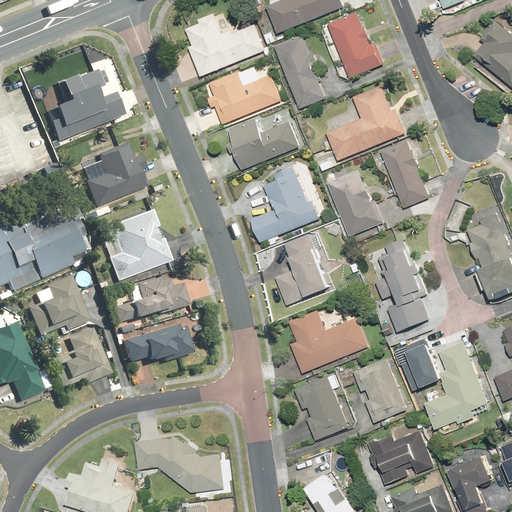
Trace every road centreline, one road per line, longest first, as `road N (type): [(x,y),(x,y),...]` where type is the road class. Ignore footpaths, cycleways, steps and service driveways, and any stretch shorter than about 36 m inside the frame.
road 1 (residential): [(128,0),(227,266),(253,386)]
road 2 (residential): [(30,473),(102,411),(253,386)]
road 3 (residential): [(478,139),(437,91),(400,0)]
road 4 (residential): [(253,386),(270,511)]
